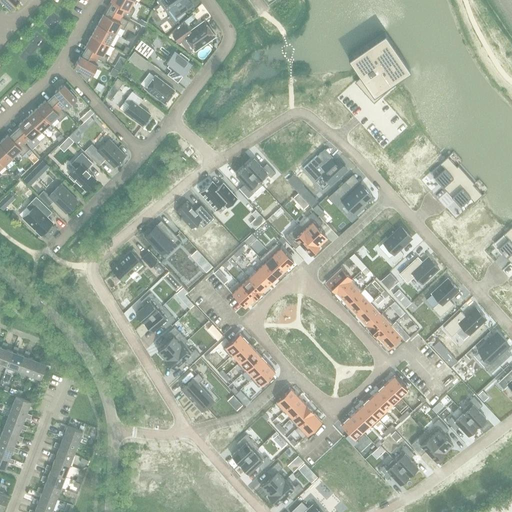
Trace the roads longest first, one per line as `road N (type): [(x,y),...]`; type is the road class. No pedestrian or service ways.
road 1 (residential): [(214,161),(91,267),(186,430)]
road 2 (residential): [(290,371),(334,410),(387,365),(301,275)]
road 3 (residential): [(391,195),(339,139),(298,111),(214,161)]
road 4 (residential): [(112,434),(107,399),(82,344),(0,271)]
road 5 (residential): [(511,328),(391,195)]
road 6 (residential): [(383,511),(511,421)]
road 7 (residential): [(208,0),(231,36),(172,121)]
road 8 (residential): [(11,511),(66,378)]
road 9 (residential): [(301,275),(249,322),(290,371)]
road 10 (residential): [(145,154),(59,243)]
road 11 (residential): [(186,430),(242,416),(290,371)]
road 12 (residential): [(61,67),(145,154)]
road 13 (residential): [(301,275),(391,195)]
